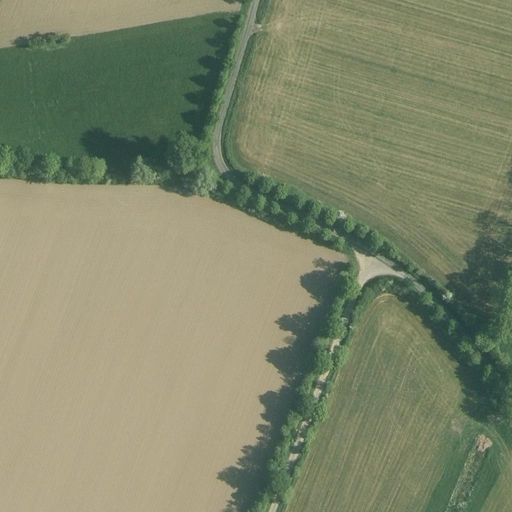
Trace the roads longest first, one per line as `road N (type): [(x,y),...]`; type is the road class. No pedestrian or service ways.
road 1 (unclassified): [(374,253),(208,168),(251,0)]
road 2 (unclassified): [(275,511),(374,253)]
road 3 (unclassified): [(511,402),(374,253)]
